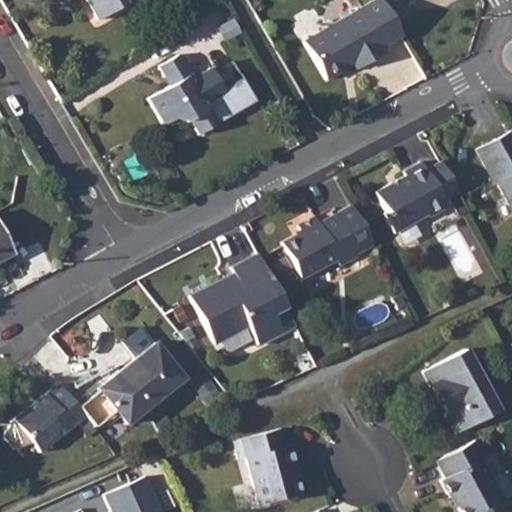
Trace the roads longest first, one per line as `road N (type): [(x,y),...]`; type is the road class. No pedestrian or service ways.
road 1 (residential): [(121,256),(488,68)]
road 2 (residential): [(121,256),(0,47)]
road 3 (residential): [(0,331),(121,256)]
